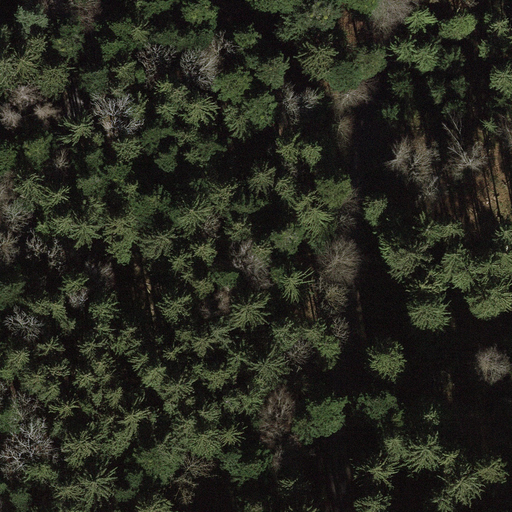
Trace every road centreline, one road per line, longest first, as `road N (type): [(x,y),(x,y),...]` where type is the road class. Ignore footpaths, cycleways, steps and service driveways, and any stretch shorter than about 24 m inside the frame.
road 1 (track): [(344,511),(337,497),(345,263),(364,142),(401,0)]
road 2 (track): [(0,290),(108,0)]
